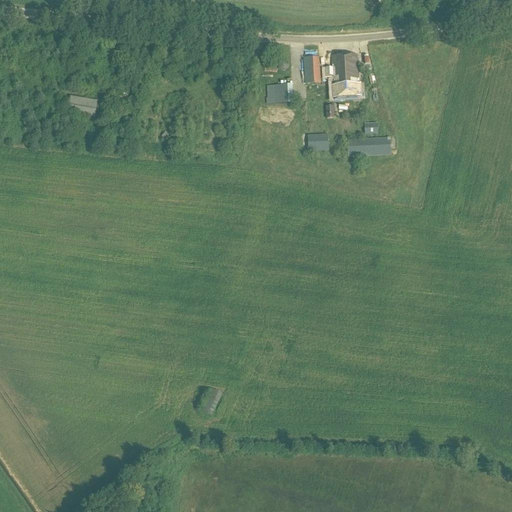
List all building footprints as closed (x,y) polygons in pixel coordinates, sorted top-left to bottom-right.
[(332,87),(333,99),(361,97),(360,85),(358,85),(357,56),(332,57),(333,68),(325,69),(326,77),(333,77),(334,86),(332,87)] [(304,59),(306,85),(320,84),(319,58),(304,59)] [(291,61),(282,61),(282,69),(291,69),(291,61)] [(266,88),(267,106),(277,105),(280,105),(291,105),(291,86),(266,88)] [(115,102),(125,106),(129,96),(123,94),(122,97),(117,95),(115,102)] [(68,113),(94,118),(97,102),(71,98),(68,113)] [(326,107),(327,120),(335,119),(334,107),(326,107)] [(365,125),(365,136),(379,136),(378,124),(365,125)] [(308,136),(308,153),(329,152),(328,135),(308,136)] [(392,135),(349,138),(351,157),(393,154),(392,135)] [(199,411),(211,417),(222,395),(210,389),(199,411)]
